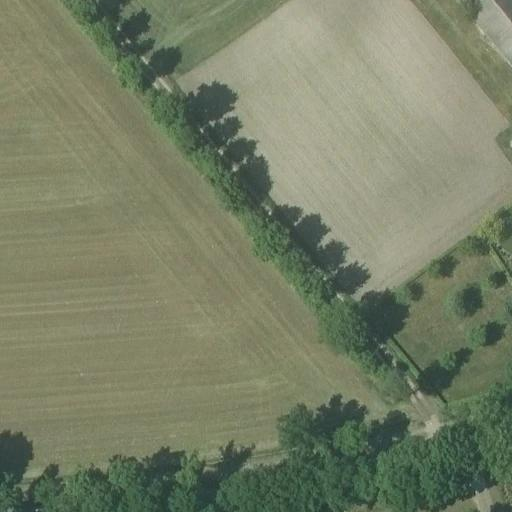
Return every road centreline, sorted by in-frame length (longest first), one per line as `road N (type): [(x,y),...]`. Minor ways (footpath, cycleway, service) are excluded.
road 1 (track): [(78,0),(437,429),(469,450)]
road 2 (tertiary): [(108,511),(243,497),(469,450)]
